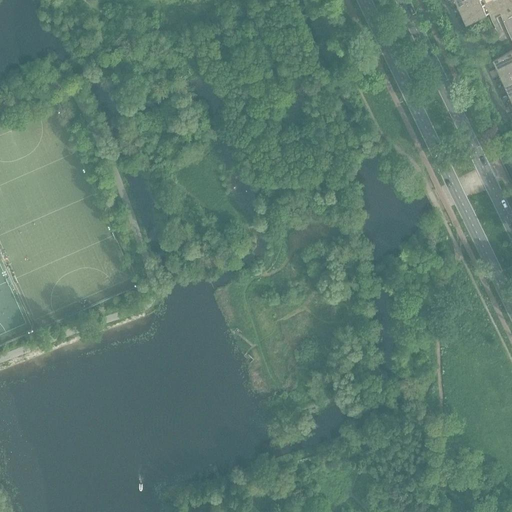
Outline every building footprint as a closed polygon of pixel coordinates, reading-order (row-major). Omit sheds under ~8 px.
[(462,14),(485,4),(485,3),(482,4),(480,0),(470,0),(458,6),(462,14)] [(511,0),(480,0),(482,4),(485,3),(485,4),(483,6),(486,13),(488,12),(489,13),(492,20),(501,15),(511,40),(511,0)] [(466,23),(489,13),(488,12),(486,13),(483,6),(485,4),(462,14),(466,23)] [(511,49),(493,58),(494,59),(495,59),(498,66),(497,67),(511,60),(511,49)] [(501,76),(511,70),(511,60),(497,67),(498,68),(499,67),(502,75),(501,75),(501,76)] [(505,85),(511,81),(511,70),(501,76),(501,77),(503,76),(506,83),(505,84),(505,85)]
